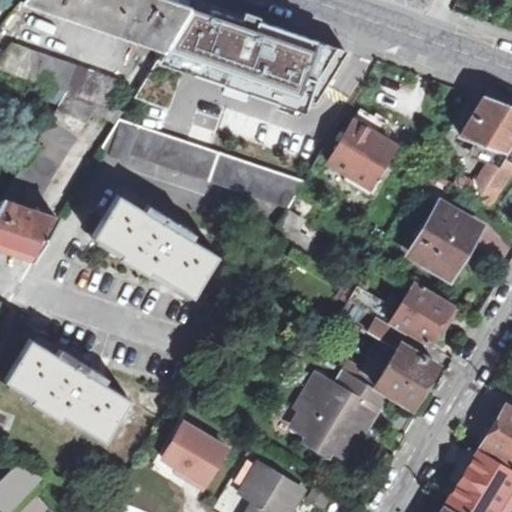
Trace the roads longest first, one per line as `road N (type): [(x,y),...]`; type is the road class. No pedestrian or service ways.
road 1 (residential): [(511,297),(382,511)]
road 2 (tertiary): [(307,0),(511,69)]
road 3 (residential): [(193,345),(0,278)]
road 4 (unknown): [(29,0),(147,61)]
